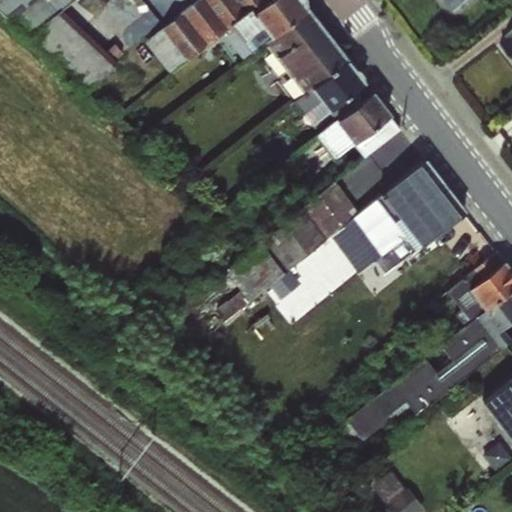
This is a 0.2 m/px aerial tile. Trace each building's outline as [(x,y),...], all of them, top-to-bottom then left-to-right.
[(39,22),(70,0),(5,0),(21,21),(33,13),(39,22)] [(444,0),(454,12),(468,0),(444,0)] [(511,30),(499,41),(511,57),(511,30)] [(328,110),(362,82),(345,61),(310,88),(327,111),(328,110)] [(362,82),(328,110),(328,111),(311,125),(315,133),(335,119),(370,92),(362,82)] [(370,92),(335,119),(353,142),(388,115),(370,92)] [(388,115),(353,142),(363,156),(399,127),(388,115)] [(335,119),(315,133),(334,158),(353,142),(335,119)] [(423,159),(380,192),(420,245),(420,246),(464,211),(423,159)] [(420,245),(380,192),(357,211),(333,180),(301,206),(259,240),(223,269),(248,301),(261,293),(266,300),(282,288),(302,314),(341,287),(358,273),(371,264),(382,278),(386,274),(413,251),(420,245)] [(494,252),(461,278),(468,286),(502,261),(494,252)] [(511,273),(502,261),(468,286),(466,288),(484,310),(510,289),(511,287),(511,273)] [(468,286),(461,278),(445,290),(459,309),(454,313),(463,325),(438,344),(451,359),(435,371),(423,356),(345,418),(361,439),(385,421),(386,414),(404,401),(415,414),(500,348),(511,340),(503,328),(511,320),(511,291),(510,289),(484,310),(466,288),(468,286)] [(511,373),(479,400),(511,442),(511,373)] [(414,511),(407,502),(396,511),(414,511)]
